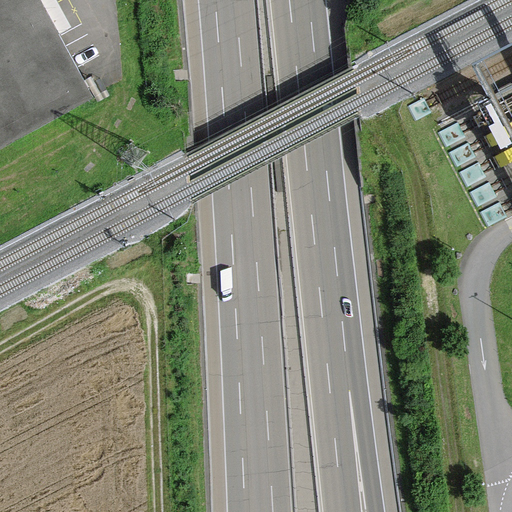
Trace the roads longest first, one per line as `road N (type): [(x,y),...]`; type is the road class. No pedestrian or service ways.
road 1 (motorway): [(226,0),(259,511)]
road 2 (motorway): [(339,390),(298,0)]
road 3 (track): [(0,348),(102,290),(121,284),(145,296),(153,327),(158,511)]
road 4 (track): [(459,511),(418,200),(400,143)]
road 5 (motorway): [(374,511),(339,390)]
road 6 (motorway): [(343,511),(339,390)]
